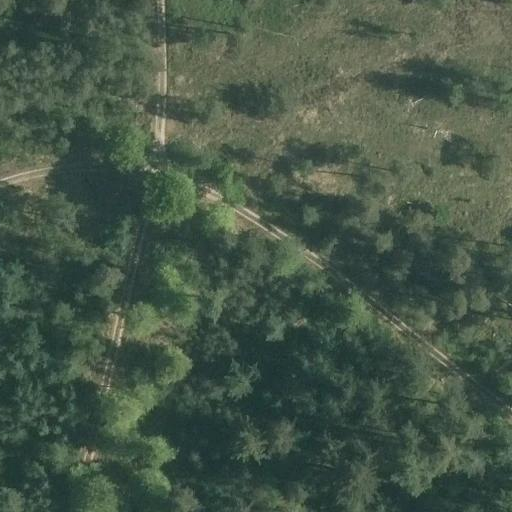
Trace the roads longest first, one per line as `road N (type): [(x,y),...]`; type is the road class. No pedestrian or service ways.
road 1 (track): [(511,418),(271,219),(146,164),(73,167),(0,186)]
road 2 (track): [(159,0),(162,134),(146,164),(69,511)]
